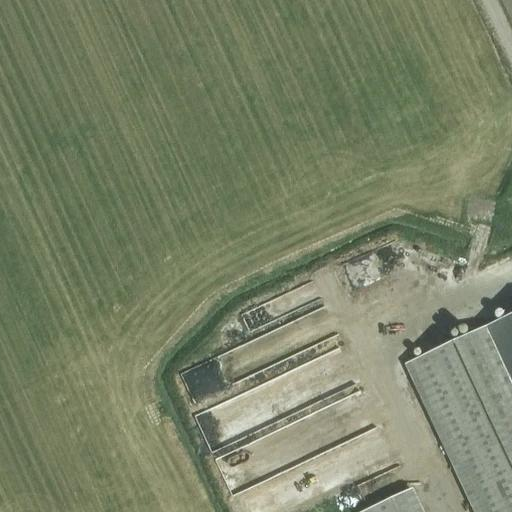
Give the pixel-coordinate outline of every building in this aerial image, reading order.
[(283,303),(251,313),(255,326),(281,318),(278,311),(276,316),(273,307),(286,313),(290,305),(299,303),(294,314),(283,317),(286,324),(281,334),(300,343),(308,326),(324,333),(338,328),(327,295),(322,297),(317,283),(287,293),(283,303)] [(511,511),(511,315),(409,364),(478,511),(511,511)] [(201,400),(251,377),(239,350),(189,373),(201,400)] [(259,401),(214,415),(222,440),(267,426),(259,401)] [(292,483),(291,501),(311,502),(312,484),(292,483)] [(421,511),(411,490),(382,504),(363,511),(421,511)]
